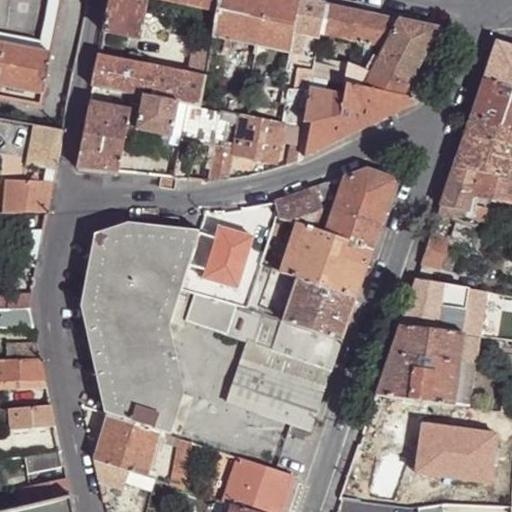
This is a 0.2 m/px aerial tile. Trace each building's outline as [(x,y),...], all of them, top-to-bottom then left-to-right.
[(59,14),(61,0),(48,0),(46,11),(59,14)] [(109,0),(103,31),(140,39),(148,0),(109,0)] [(167,0),(217,11),(219,0),(167,0)] [(243,43),(256,46),(264,0),(219,0),(217,11),(213,36),(243,43)] [(264,0),(256,46),(289,53),(292,37),(293,30),(299,0),(264,0)] [(305,33),(319,37),(320,33),(325,4),(304,0),(299,0),(293,30),(305,33)] [(386,46),(399,20),(325,4),(320,33),(357,40),(366,42),(386,46)] [(55,35),(59,14),(46,11),(43,33),(55,35)] [(403,97),(439,28),(399,20),(386,46),(377,64),(370,77),(365,89),(403,97)] [(302,44),(305,33),(293,30),(292,37),(298,38),(297,43),(302,44)] [(0,43),(51,53),(52,49),(41,46),(42,40),(0,32),(0,43)] [(52,49),(55,35),(43,33),(42,40),(41,46),(52,49)] [(366,42),(357,40),(355,46),(364,49),(366,42)] [(511,46),(496,41),(483,79),(511,89),(511,46)] [(0,84),(43,93),(51,53),(0,43),(0,84)] [(242,51),(254,54),(256,46),(243,43),(242,51)] [(211,44),(209,57),(209,59),(227,63),(231,53),(232,48),(211,44)] [(189,74),(205,77),(209,59),(209,57),(193,54),(189,74)] [(200,107),(203,94),(205,77),(189,74),(98,56),(93,87),(134,94),(189,105),(200,107)] [(363,56),(354,73),(362,75),(370,77),(377,64),(363,56)] [(342,84),(347,85),(362,88),(362,75),(354,73),(315,64),(312,78),(331,82),(342,84)] [(511,89),(483,79),(471,114),(511,129),(511,89)] [(412,106),(415,99),(403,97),(365,89),(362,88),(347,85),(343,96),(310,90),(305,122),(312,124),(306,158),(412,106)] [(303,123),(305,122),(310,90),(288,89),(284,104),(280,124),(284,125),(302,129),(303,123)] [(181,139),(182,137),(189,105),(134,94),(131,111),(127,127),(140,131),(139,136),(166,141),(167,136),(181,139)] [(238,115),(243,116),(245,117),(247,103),(203,94),(200,107),(222,112),(238,115)] [(76,168),(117,172),(125,137),(127,127),(131,111),(89,103),(76,168)] [(182,137),(215,145),(220,122),(222,112),(200,107),(189,105),(182,137)] [(236,125),(238,115),(222,112),(220,122),(236,125)] [(511,129),(471,114),(462,141),(454,165),(510,178),(511,173),(511,129)] [(281,142),(284,125),(280,124),(246,117),(245,117),(243,116),(236,149),(234,155),(276,162),(281,142)] [(298,162),(306,158),(312,124),(305,122),(303,123),(302,129),(304,129),(301,147),(298,162)] [(63,130),(33,124),(25,166),(54,172),(63,130)] [(292,145),(301,147),(304,129),(302,129),(284,125),(281,142),(292,145)] [(125,137),(180,149),(181,139),(167,136),(166,141),(139,136),(140,131),(127,127),(125,137)] [(207,182),(229,180),(234,155),(236,149),(215,145),(207,182)] [(288,165),(298,162),(301,147),(292,145),(288,165)] [(511,178),(510,178),(454,165),(440,206),(467,212),(470,194),(477,195),(511,201),(511,178)] [(325,234),(372,250),(396,180),(368,170),(344,178),(336,202),(334,208),(325,234)] [(47,211),(53,181),(11,180),(9,211),(47,211)] [(326,184),(315,189),(320,201),(326,199),(326,197),(329,195),(326,184)] [(276,203),(279,217),(279,220),(286,222),(296,225),(315,231),(323,209),(320,201),(315,189),(276,203)] [(475,205),(477,195),(470,194),(467,212),(472,213),(474,214),(475,205)] [(276,203),(239,209),(241,222),(279,217),(276,203)] [(486,207),(475,205),(474,214),(472,213),(471,219),(483,222),(486,207)] [(286,222),(279,220),(277,219),(271,234),(281,237),(286,222)] [(80,312),(90,356),(183,387),(169,326),(180,290),(182,291),(200,233),(200,231),(194,230),(128,223),(95,228),(80,312)] [(280,272),(296,277),(355,297),(372,250),(325,234),(315,231),(296,225),(280,272)] [(37,267),(43,234),(27,232),(20,268),(37,267)] [(429,239),(420,265),(438,269),(443,256),(445,249),(447,245),(429,239)] [(443,256),(438,269),(449,272),(454,260),(443,256)] [(296,277),(282,320),(341,341),(355,297),(296,277)] [(462,328),(469,289),(416,281),(414,281),(402,317),(427,321),(437,323),(460,328),(462,328)] [(464,334),(477,336),(484,291),(469,289),(462,328),(460,328),(459,334),(464,334)] [(0,308),(28,308),(31,294),(0,294),(0,308)] [(234,305),(195,295),(186,322),(247,342),(249,343),(259,312),(256,311),(246,308),(245,309),(234,305)] [(0,328),(33,328),(28,308),(0,308),(0,328)] [(239,368),(323,394),(331,369),(272,350),(282,320),(259,312),(249,343),(247,342),(239,368)] [(427,321),(402,317),(399,326),(425,330),(426,330),(427,321)] [(272,350),(331,369),(341,341),(282,320),(272,350)] [(459,334),(460,328),(437,323),(435,331),(459,334)] [(428,402),(453,405),(460,362),(464,334),(459,334),(435,331),(432,331),(431,336),(425,335),(425,330),(399,326),(375,395),(428,402)] [(476,364),(480,337),(477,336),(464,334),(460,362),(475,364),(476,364)] [(39,357),(36,341),(7,342),(8,358),(39,357)] [(103,413),(107,414),(159,431),(165,434),(170,436),(185,394),(183,387),(90,356),(103,413)] [(39,357),(8,358),(0,358),(0,389),(46,387),(39,357)] [(453,405),(469,407),(475,364),(460,362),(453,405)] [(228,402),(310,429),(323,394),(239,368),(228,402)] [(453,405),(428,402),(425,425),(416,423),(410,472),(481,482),(488,433),(468,430),(471,407),(469,407),(453,405)] [(55,427),(50,407),(8,410),(9,419),(9,431),(55,427)] [(107,414),(94,460),(127,470),(145,476),(148,469),(153,451),(159,431),(107,414)] [(165,434),(159,431),(153,451),(159,452),(162,441),(165,434)] [(162,441),(177,447),(179,438),(170,436),(165,434),(162,441)] [(177,447),(170,484),(182,488),(189,449),(190,443),(179,438),(177,447)] [(190,443),(189,449),(201,453),(203,448),(190,443)] [(64,466),(61,450),(25,456),(28,473),(64,466)] [(237,459),(221,502),(233,505),(252,511),(281,511),(293,478),(237,459)] [(94,460),(99,480),(123,488),(125,477),(127,470),(94,460)] [(148,469),(145,476),(154,479),(158,472),(148,469)] [(127,470),(125,477),(142,484),(145,476),(127,470)] [(145,476),(142,484),(151,486),(154,479),(145,476)] [(70,495),(67,479),(29,488),(32,503),(70,495)] [(32,503),(0,510),(0,511),(73,511),(70,495),(32,503)] [(230,511),(233,505),(221,502),(217,511),(230,511)]
